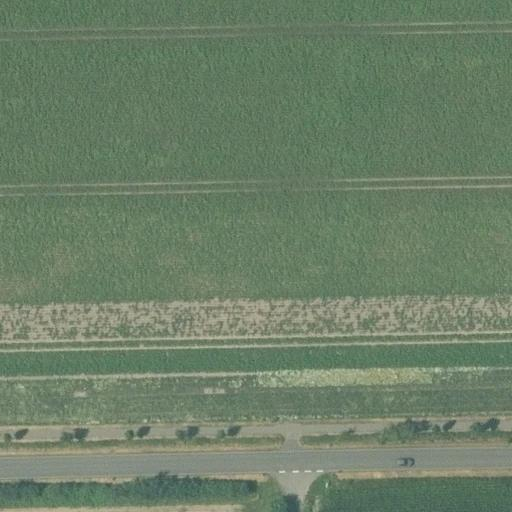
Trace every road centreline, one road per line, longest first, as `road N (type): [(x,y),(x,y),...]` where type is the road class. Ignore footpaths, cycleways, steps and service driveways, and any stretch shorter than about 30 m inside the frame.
road 1 (tertiary): [(295,462),(0,469)]
road 2 (tertiary): [(511,459),(295,462)]
